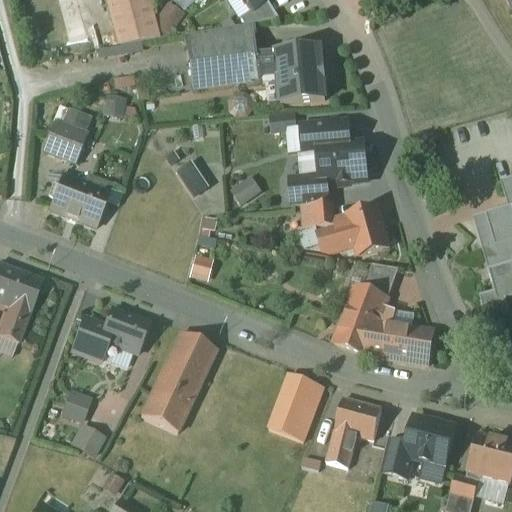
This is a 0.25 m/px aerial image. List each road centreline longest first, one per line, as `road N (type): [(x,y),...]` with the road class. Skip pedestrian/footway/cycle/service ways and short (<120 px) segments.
road 1 (residential): [(0,230),(391,379),(473,395)]
road 2 (residential): [(473,395),(366,51),(338,0)]
